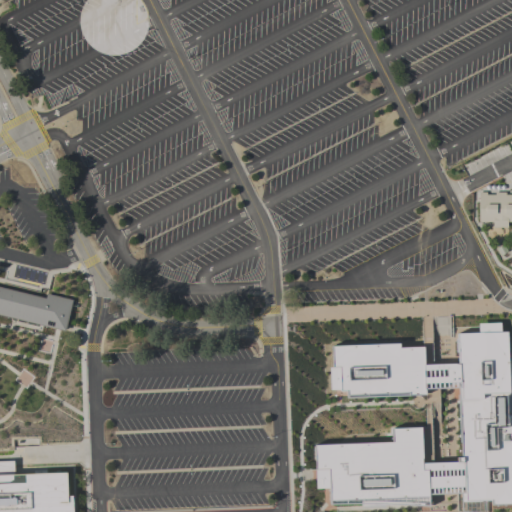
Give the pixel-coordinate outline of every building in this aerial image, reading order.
[(485,192),(485,194),(494,194),(494,192),(504,192),(504,194),(511,194),(511,221),(506,221),(506,227),(492,227),(492,221),(478,221),(478,192),(485,192)] [(0,287),(44,298),(45,293),(71,300),(64,331),(12,318),(0,314),(0,287)] [(511,505),(491,505),(490,500),(462,501),(456,332),(511,330),(511,363),(511,505)] [(398,342),(398,347),(422,346),(424,392),(346,394),(346,389),(339,390),(328,390),(328,366),(333,366),(332,344),(398,342)] [(392,430),(420,429),(421,463),(420,463),(420,472),(427,472),(428,498),(330,501),(329,488),(316,489),(314,446),(392,443),(392,430)] [(0,511),(0,461),(12,461),(13,474),(33,473),(33,470),(45,470),(45,473),(65,472),(66,496),(71,495),(71,511),(0,511)]
